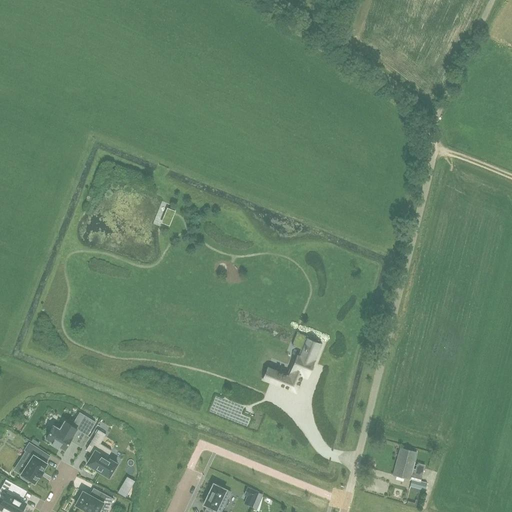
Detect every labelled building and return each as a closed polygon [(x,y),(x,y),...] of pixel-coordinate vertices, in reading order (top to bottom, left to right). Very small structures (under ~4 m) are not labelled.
[(309,369),(310,366),(310,365),(316,351),(317,351),(320,344),(317,343),(318,341),(319,342),(319,341),(306,336),(306,337),(307,337),(307,339),(305,338),(296,359),(293,358),(290,366),(293,367),(289,377),(267,368),(263,379),(296,392),(299,385),(300,385),(299,384),(300,382),(300,383),(301,382),(300,382),(301,381),(301,380),(302,378),(303,376),(305,377),(308,369),(309,369)] [(253,374),(246,399),(255,402),(263,377),(253,374)] [(325,429),(333,408),(315,401),(306,422),(325,429)] [(95,422),(84,416),(76,429),(65,422),(60,430),(53,426),(46,438),(53,442),(52,444),(58,448),(59,446),(65,450),(72,438),(73,439),(78,431),(87,436),(95,422)] [(117,464),(107,457),(111,451),(100,444),(106,434),(98,430),(88,447),(94,451),(93,454),(87,464),(95,469),(100,472),(109,477),(117,464)] [(31,454),(19,473),(22,475),(21,477),(28,481),(30,479),(35,482),(39,475),(40,476),(43,471),(42,470),(47,463),(38,457),(43,451),(29,442),(24,449),(31,454)] [(396,476),(411,480),(420,481),(424,465),(417,463),(415,469),(412,468),(416,452),(400,448),(397,461),(399,462),(396,476)] [(426,483),(420,481),(411,480),(410,486),(425,490),(426,483)] [(17,498),(21,490),(5,481),(2,487),(8,490),(3,499),(0,504),(0,508),(7,511),(21,511),(23,509),(22,509),(25,503),(21,501),(17,498)] [(213,484),(203,504),(213,509),(210,511),(220,511),(231,492),(213,484)] [(251,507),(257,492),(247,488),(244,494),(248,496),(244,504),(251,507)] [(75,504),(89,511),(98,511),(100,508),(106,511),(113,498),(102,492),(98,499),(83,490),(82,491),(80,491),(77,497),(79,498),(75,504)]
